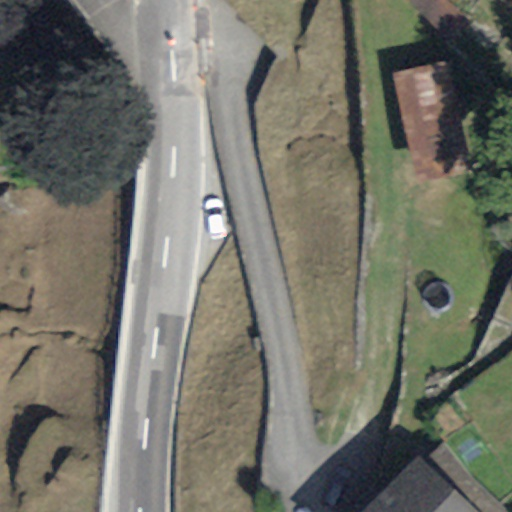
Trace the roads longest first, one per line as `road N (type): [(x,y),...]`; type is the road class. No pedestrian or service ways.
road 1 (tertiary): [(138,511),(168,231),(165,0)]
road 2 (track): [(374,0),(391,171),(368,446)]
